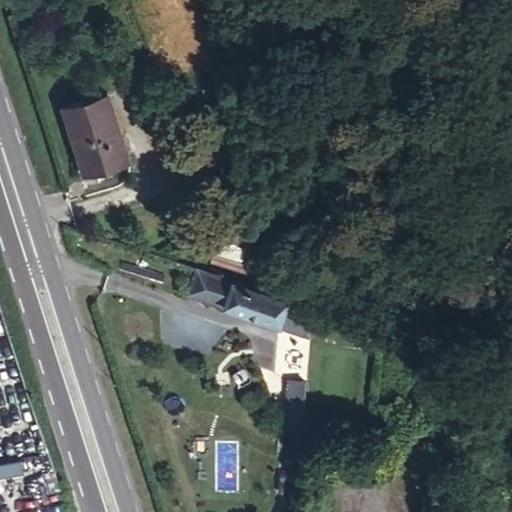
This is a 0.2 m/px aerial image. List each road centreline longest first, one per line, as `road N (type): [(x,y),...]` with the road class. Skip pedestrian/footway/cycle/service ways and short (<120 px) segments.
road 1 (primary): [(121,511),(0,120)]
road 2 (primary): [(0,224),(92,511)]
